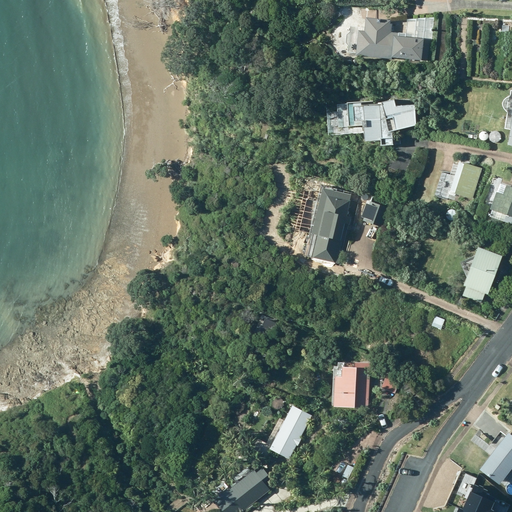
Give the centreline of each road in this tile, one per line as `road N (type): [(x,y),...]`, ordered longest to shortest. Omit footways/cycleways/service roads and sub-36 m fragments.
road 1 (residential): [(495,358),(440,440),(407,511)]
road 2 (residential): [(357,511),(386,445),(449,397)]
